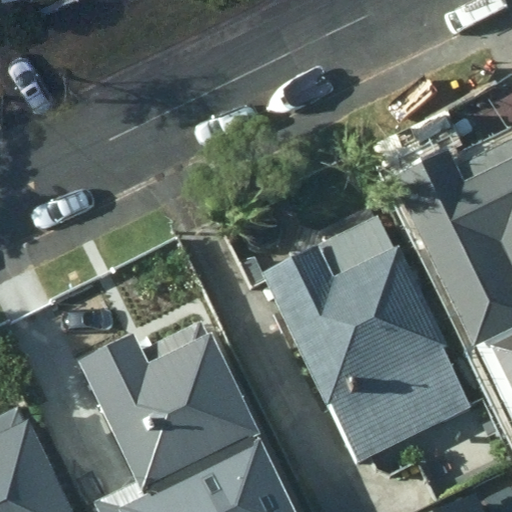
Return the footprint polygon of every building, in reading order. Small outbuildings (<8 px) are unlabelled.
[(511,154),(508,146),(381,209),(458,361),(496,341),(505,359),(511,355),(511,154)] [(463,413),(370,229),(252,283),(347,472),(463,413)] [(68,372),(141,511),(245,511),(272,498),(187,333),(127,364),(118,346),(68,372)] [(0,511),(62,511),(11,415),(0,421),(0,511)] [(475,511),(470,501),(446,511),(475,511)]
